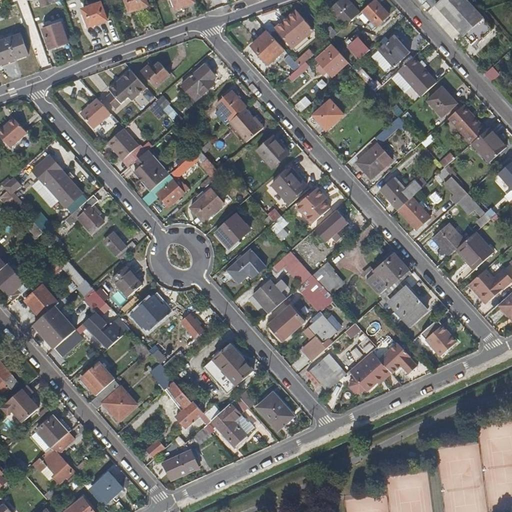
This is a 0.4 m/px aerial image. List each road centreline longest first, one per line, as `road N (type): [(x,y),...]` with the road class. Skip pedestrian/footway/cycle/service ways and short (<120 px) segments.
road 1 (residential): [(201,23),(499,350)]
road 2 (residential): [(0,314),(166,503)]
road 3 (residential): [(200,274),(330,426)]
road 4 (residential): [(33,85),(165,235)]
road 5 (residential): [(499,350),(330,426)]
road 6 (residential): [(330,426),(166,503)]
road 7 (residential): [(33,85),(201,23)]
road 8 (residential): [(401,0),(511,119)]
